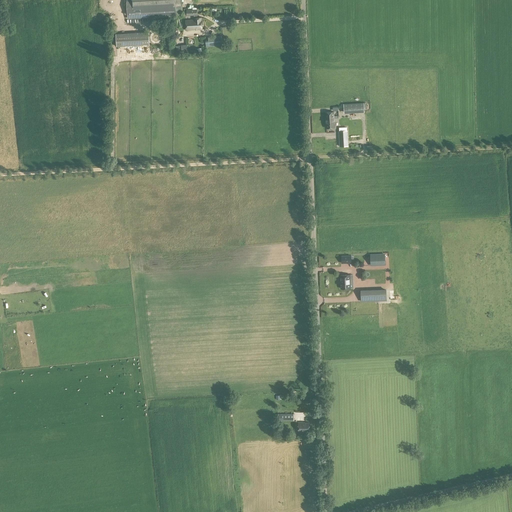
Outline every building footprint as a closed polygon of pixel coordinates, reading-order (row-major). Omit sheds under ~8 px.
[(181,12),(187,12),(187,10),(186,2),(182,2),(181,0),(126,0),(128,19),(176,16),(176,14),(177,14),(177,15),(181,15),(181,12)] [(194,18),(195,18),(195,20),(186,20),(186,30),(203,29),(202,19),(201,19),(201,17),(197,18),(197,15),(197,9),(187,10),(187,12),(187,13),(187,16),(194,15),(194,18)] [(116,35),(117,48),(150,46),(149,33),(116,35)] [(222,36),(208,37),(209,47),(223,45),(222,36)] [(364,103),(344,104),(344,112),(364,111),(364,103)] [(326,112),(327,128),(335,128),(335,126),(336,126),(335,123),(334,112),(326,112)] [(347,130),(339,131),(340,146),(348,145),(347,130)] [(385,254),(371,255),(371,265),(385,264),(385,254)] [(351,288),(350,275),(341,275),(341,280),(341,281),(341,283),(341,288),(351,288)] [(361,290),(361,291),(362,301),(386,300),(386,290),(386,289),(361,290)] [(305,431),(309,431),(309,423),(303,423),(303,422),(299,422),(299,432),(305,432),(305,431)]
